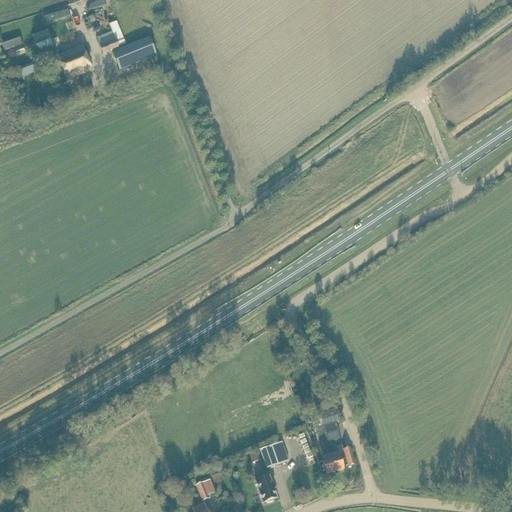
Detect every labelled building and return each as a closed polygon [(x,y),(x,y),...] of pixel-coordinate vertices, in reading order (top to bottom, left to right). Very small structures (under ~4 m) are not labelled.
[(111,33),(96,40),(102,56),(125,46),(116,23),(108,26),(111,33)] [(20,39),(1,45),(3,52),(14,49),(15,54),(24,51),(20,39)] [(149,39),(112,54),(119,72),(156,57),(149,39)] [(31,64),(56,56),(50,41),(37,45),(37,47),(31,49),(32,53),(28,54),(31,64)] [(92,72),(84,47),(83,47),(83,48),(57,57),(60,65),(54,67),(61,87),(74,82),(72,79),(92,72),(92,73),(92,72)] [(31,66),(18,71),(21,78),(34,73),(31,66)] [(335,424),(338,423),(335,412),(320,416),(327,443),(340,439),(335,424)] [(282,444),(278,445),(276,440),(263,444),(265,449),(260,451),(263,460),(267,470),(288,462),(282,444)] [(348,467),(355,465),(350,450),(343,452),(346,460),(341,462),(340,458),(322,463),(326,476),(344,471),(343,468),(348,466),(348,467)] [(260,451),(250,455),(253,463),(263,460),(260,451)] [(209,500),(208,497),(215,494),(210,481),(209,481),(208,478),(199,482),(200,485),(196,487),(202,503),(209,500)] [(269,478),(255,483),(262,504),(266,503),(267,504),(272,503),(273,501),(276,499),(269,478)]
